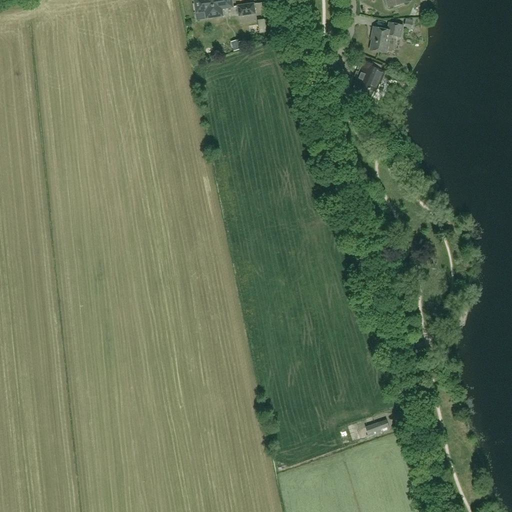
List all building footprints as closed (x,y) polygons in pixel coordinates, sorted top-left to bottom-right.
[(194,0),(196,13),(209,11),(210,18),(223,16),(222,9),(233,8),(231,0),(194,0)] [(254,4),(238,6),(239,16),(255,14),(254,4)] [(411,29),(413,20),(406,19),(404,27),(411,29)] [(256,33),(264,33),(263,22),(255,23),(256,33)] [(403,26),(389,23),(388,30),(373,27),(371,36),(373,36),(370,50),(386,54),(390,35),(401,38),(403,26)] [(238,40),(231,42),(234,51),(243,48),(241,41),(239,42),(238,40)] [(364,60),(353,86),(361,89),(359,95),(360,96),(361,97),(362,98),(363,99),(365,100),(366,100),(368,100),(369,101),(370,100),(374,92),(375,93),(379,84),(380,84),(385,72),(381,70),(382,66),(373,62),(372,64),(364,60)] [(392,120),(388,116),(387,118),(385,116),(381,121),(388,126),(392,120)] [(352,421),(345,424),(350,439),(357,437),(352,421)] [(386,421),(365,428),(367,436),(389,429),(386,421)]
